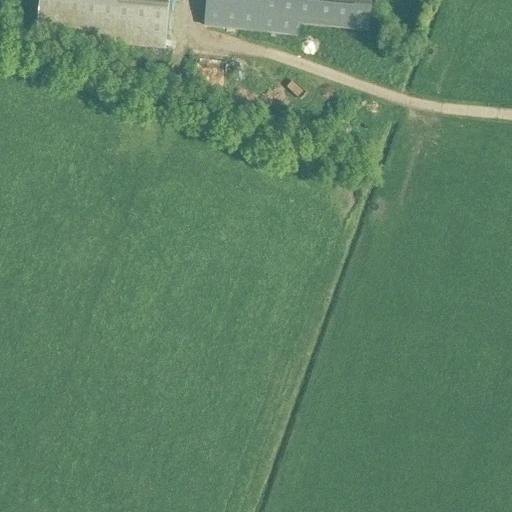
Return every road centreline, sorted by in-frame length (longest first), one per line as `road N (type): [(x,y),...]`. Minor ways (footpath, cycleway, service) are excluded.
road 1 (track): [(185,37),(416,105),(511,114)]
road 2 (track): [(152,113),(376,194)]
